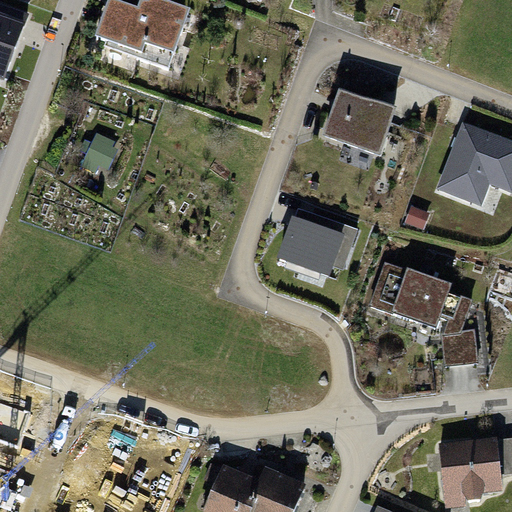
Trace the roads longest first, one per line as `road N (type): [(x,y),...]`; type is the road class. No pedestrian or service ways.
road 1 (residential): [(347,413),(335,337),(317,322),(233,290),(323,34),(511,108)]
road 2 (residential): [(0,357),(209,430),(347,413)]
road 3 (residential): [(0,202),(73,0)]
road 4 (residential): [(385,409),(511,396)]
